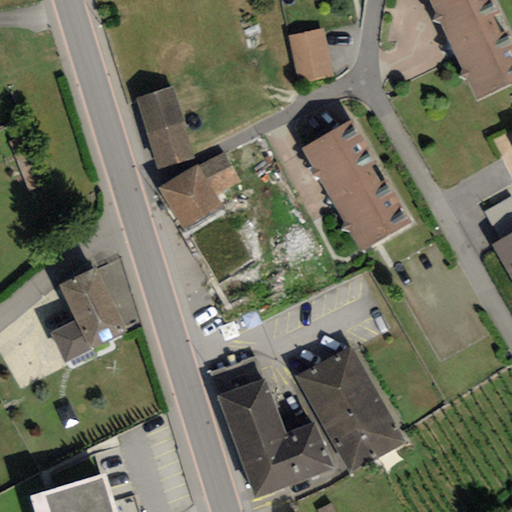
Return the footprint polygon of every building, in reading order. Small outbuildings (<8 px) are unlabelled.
[(511,44),(490,0),(430,0),(427,2),(478,108),(511,91),(511,44)] [(289,39),(298,85),(332,78),(323,32),(289,39)] [(173,88),(137,101),(147,137),(184,127),(173,88)] [(350,125),(301,153),(360,255),(409,227),(350,125)] [(184,127),(147,137),(157,174),(194,164),(184,127)] [(223,154),(197,169),(215,197),(240,183),(223,154)] [(157,194),(182,235),(222,210),(215,197),(197,169),(157,194)] [(258,267),(222,210),(182,235),(217,292),(258,267)] [(511,229),(495,239),(511,267),(511,229)] [(93,274),(57,292),(74,327),(50,339),(64,367),(124,338),(93,274)] [(351,342),(297,372),(349,468),(378,452),(380,454),(405,440),(351,342)] [(266,371),(215,390),(253,490),(331,461),(314,416),(286,426),(266,371)] [(45,483),(53,511),(117,511),(105,468),(45,483)]
